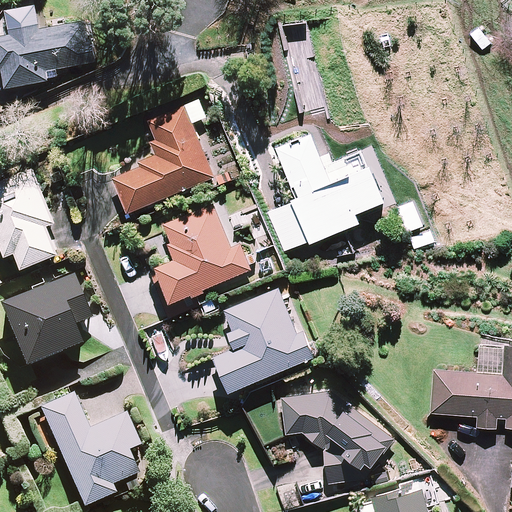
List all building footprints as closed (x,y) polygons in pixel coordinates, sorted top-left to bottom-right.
[(41,30),(40,26),(10,32),(11,36),(0,38),(0,63),(1,71),(4,70),(8,89),(59,79),(57,69),(103,60),(96,20),(41,30)] [(140,162),(143,167),(114,179),(129,214),(215,178),(193,125),(214,116),(207,98),(150,122),(158,142),(151,145),(156,155),(140,162)] [(375,174),(360,180),(351,157),(326,167),(314,136),(278,150),(298,199),(293,200),(311,244),(361,224),(357,215),(387,203),(375,174)] [(0,180),(0,236),(8,257),(18,253),(24,268),(47,259),(58,255),(47,226),(55,223),(33,168),(0,180)] [(196,307),(193,299),(207,293),(206,289),(251,270),(241,245),(233,248),(215,204),(165,225),(180,260),(154,271),(162,289),(158,290),(170,318),(185,312),(196,307)] [(27,368),(30,367),(54,357),(82,346),(74,326),(91,319),(74,277),(1,306),(27,368)] [(285,287),(226,312),(233,330),(228,332),(236,350),(217,358),(231,392),(282,371),(314,358),(301,328),(285,287)] [(511,345),(482,342),(478,373),(437,369),(432,415),(478,419),(477,427),(498,430),(499,418),(506,419),(505,426),(511,426),(511,345)] [(325,444),(327,441),(352,460),(354,458),(361,464),(366,457),(374,463),(389,444),(326,393),(289,399),(292,431),(306,429),(325,444)] [(70,474),(85,508),(115,494),(112,486),(138,474),(128,452),(141,446),(126,413),(90,429),(75,396),(42,410),(46,421),(37,425),(47,448),(57,444),(70,474)] [(265,436),(277,461),(290,454),(295,452),(283,427),(265,436)] [(431,511),(424,488),(401,495),(400,491),(361,503),(363,511),(431,511)]
